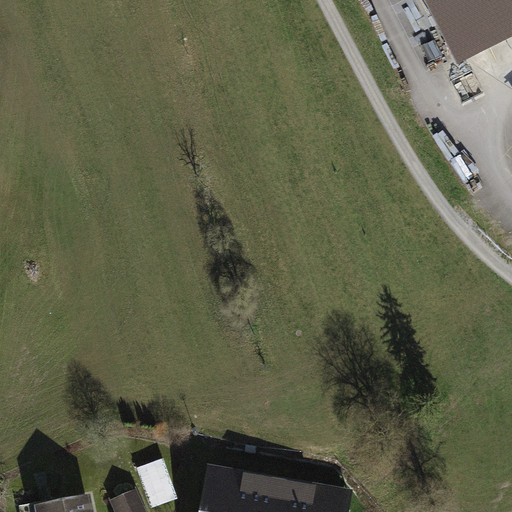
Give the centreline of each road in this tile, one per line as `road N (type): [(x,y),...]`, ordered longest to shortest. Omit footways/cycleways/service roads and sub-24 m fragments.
road 1 (track): [(511,268),(410,162),(330,0)]
road 2 (residential): [(511,188),(449,120),(393,0)]
